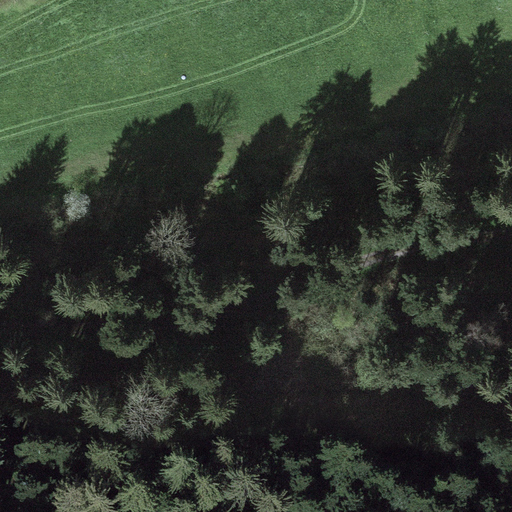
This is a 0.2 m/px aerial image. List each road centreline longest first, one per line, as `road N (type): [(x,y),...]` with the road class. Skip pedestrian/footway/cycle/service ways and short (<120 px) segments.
road 1 (track): [(0,328),(185,319),(272,298),(420,244),(511,234)]
road 2 (track): [(0,381),(427,488),(489,511)]
